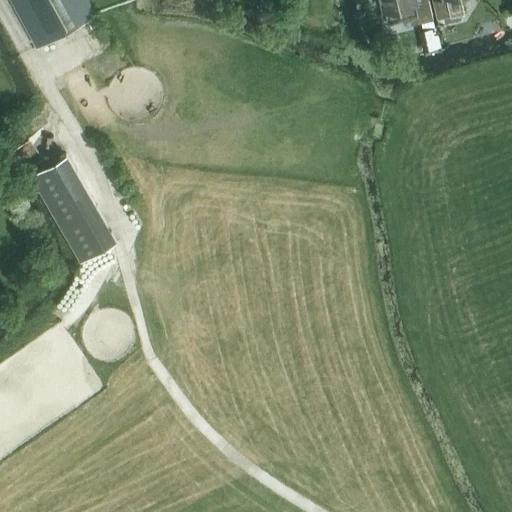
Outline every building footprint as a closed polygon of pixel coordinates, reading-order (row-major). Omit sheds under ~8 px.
[(98,21),(94,13),(95,13),(88,0),(11,0),(37,45),(86,18),(91,25),(98,21)] [(406,24),(433,18),(428,0),(382,0),(388,21),(405,18),(406,24)] [(461,0),(432,0),(437,17),(464,11),(461,0)] [(436,42),(432,28),(423,30),(427,44),(436,42)] [(66,152),(31,172),(81,259),(116,239),(66,152)]
